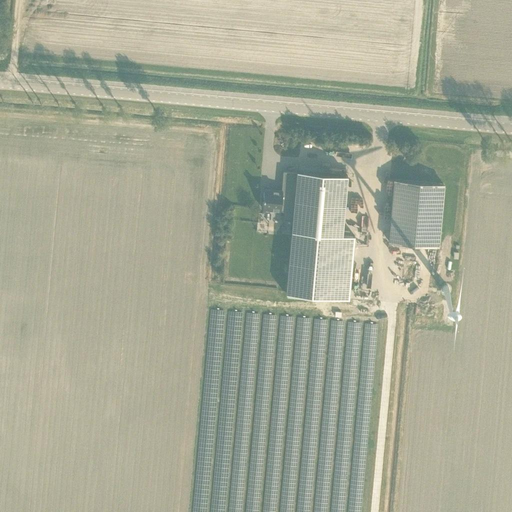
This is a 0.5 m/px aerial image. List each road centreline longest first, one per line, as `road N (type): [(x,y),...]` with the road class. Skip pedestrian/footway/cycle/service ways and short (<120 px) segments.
road 1 (tertiary): [(511,125),(0,80)]
road 2 (track): [(376,166),(390,328),(374,511)]
